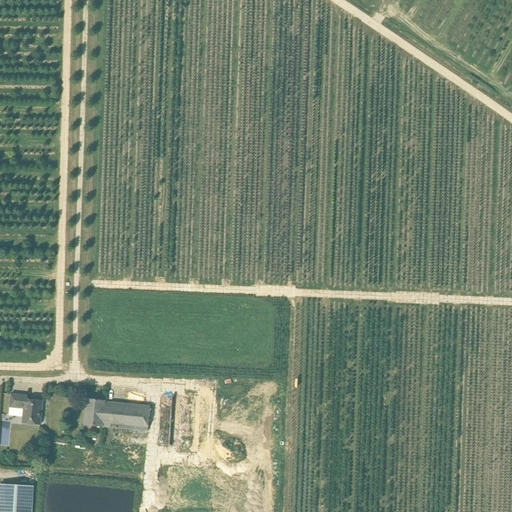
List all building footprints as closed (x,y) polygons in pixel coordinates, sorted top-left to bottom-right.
[(26,396),(19,395),(11,394),(10,407),(24,409),(22,423),(40,425),(42,411),(43,401),(25,399),(26,396)] [(171,397),(170,422),(196,423),(196,398),(171,397)] [(106,402),(106,401),(87,400),(84,425),(103,427),(148,431),(150,407),(106,402)] [(170,422),(170,447),(184,447),(184,441),(195,441),(196,423),(170,422)] [(143,473),(145,449),(94,446),(93,471),(143,473)] [(156,506),(257,507),(257,471),(156,470),(156,506)] [(40,511),(134,511),(136,486),(43,480),(40,511)] [(32,511),(34,486),(0,484),(0,511),(32,511)]
